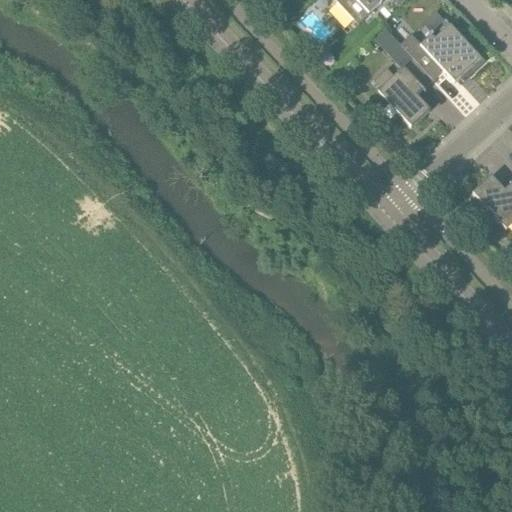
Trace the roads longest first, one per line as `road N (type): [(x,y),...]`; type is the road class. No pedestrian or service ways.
road 1 (tertiary): [(384,215),(178,0)]
road 2 (tertiary): [(511,351),(384,215)]
road 3 (residential): [(384,215),(511,99)]
